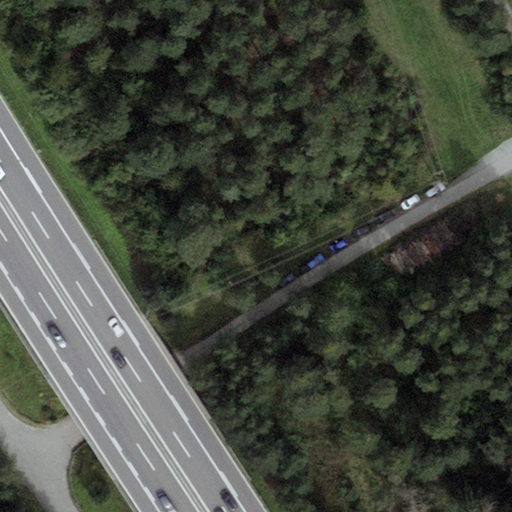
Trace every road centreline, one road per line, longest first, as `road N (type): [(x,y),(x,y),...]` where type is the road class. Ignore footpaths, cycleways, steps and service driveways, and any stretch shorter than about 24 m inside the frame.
road 1 (track): [(511,152),(180,368),(31,451)]
road 2 (trunk): [(226,511),(0,152)]
road 3 (trunk): [(0,232),(182,511)]
road 4 (track): [(0,392),(74,511)]
